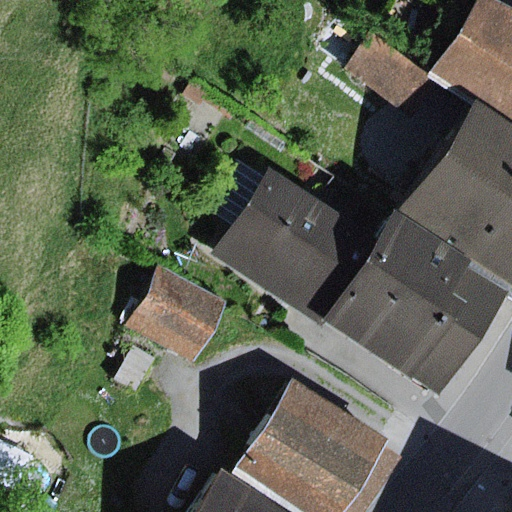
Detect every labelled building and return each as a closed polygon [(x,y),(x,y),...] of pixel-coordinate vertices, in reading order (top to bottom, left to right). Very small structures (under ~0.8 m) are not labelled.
[(511,127),(511,7),(500,0),(485,0),(436,79),(475,103),(511,127)] [(372,33),(349,69),(419,123),(430,77),(372,33)] [(236,108),(190,77),(178,95),(200,111),(206,103),(229,118),(236,108)] [(511,127),(475,103),(403,214),(511,284),(511,127)] [(382,244),(271,171),(213,260),(444,411),(511,307),(511,284),(403,214),(382,244)] [(230,312),(163,269),(129,323),(195,366),(230,312)] [(135,348),(116,379),(136,392),(156,360),(135,348)] [(356,511),(402,448),(297,386),(232,479),(279,511),(356,511)] [(279,511),(232,479),(224,473),(196,511),(279,511)]
